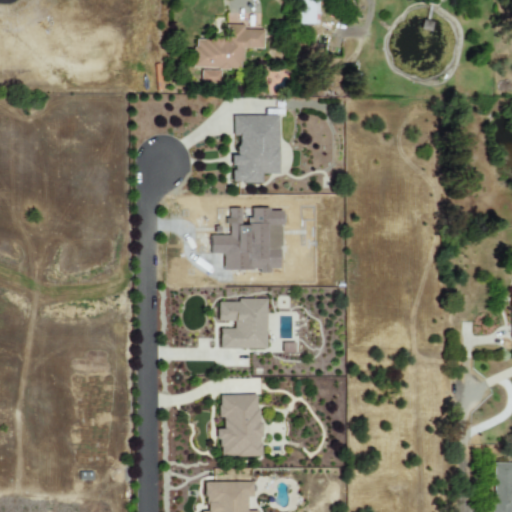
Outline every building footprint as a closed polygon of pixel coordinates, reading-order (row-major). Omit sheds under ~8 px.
[(316,24),(316,0),(296,0),(296,24),(316,24)] [(191,68),(241,69),(241,48),(262,49),(262,30),(241,29),(241,25),(224,24),(224,39),(192,39),(191,68)] [(199,83),(219,84),(219,70),(200,70),(199,83)] [(276,174),(276,115),(230,116),(230,136),(235,136),(235,155),(228,156),(228,166),(230,166),(230,183),(258,182),(258,174),(276,174)] [(217,349),(263,349),(264,300),(215,300),(215,321),(232,321),(232,328),(217,328),(217,349)] [(257,456),(257,395),(216,395),(216,418),(220,418),(221,429),(215,429),(216,456),(257,456)] [(511,511),(511,464),(491,463),(490,511),(511,511)] [(251,482),(203,482),(203,511),(197,511),(255,511),(244,511),(244,497),(251,497),(251,482)]
